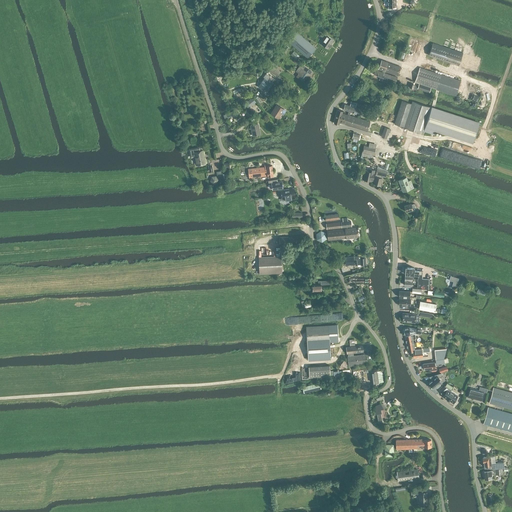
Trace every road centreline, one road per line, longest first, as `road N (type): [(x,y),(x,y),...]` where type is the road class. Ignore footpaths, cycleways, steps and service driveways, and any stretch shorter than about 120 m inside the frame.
road 1 (unclassified): [(444,511),(439,441),(421,428),(370,425),(368,398),(388,386),(384,353),(313,243),(302,189),(283,156),(239,158),(221,148),(175,0)]
road 2 (unclassified): [(483,511),(469,423),(430,392),(402,350),(389,207),(345,171),(330,138),(330,111),(378,34),(374,0)]
road 3 (track): [(357,312),(334,361),(300,363),(299,345),(292,345),(281,375),(0,399)]
road 4 (track): [(255,239),(0,255)]
